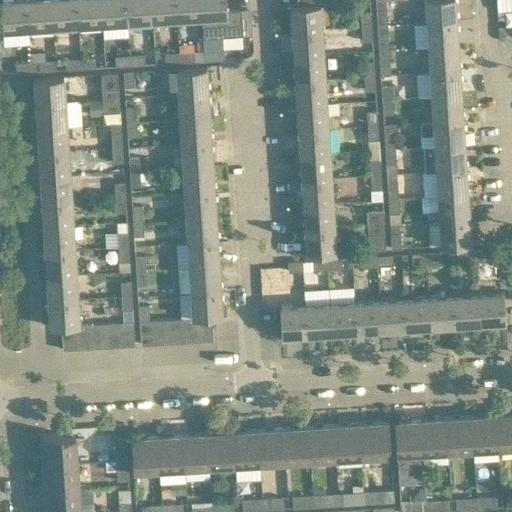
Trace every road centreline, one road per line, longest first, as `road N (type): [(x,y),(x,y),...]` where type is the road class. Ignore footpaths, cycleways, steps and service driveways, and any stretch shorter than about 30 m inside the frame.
road 1 (residential): [(252,386),(246,256),(261,54)]
road 2 (residential): [(252,386),(511,369)]
road 3 (residential): [(0,399),(252,386)]
road 4 (residential): [(511,164),(482,0)]
